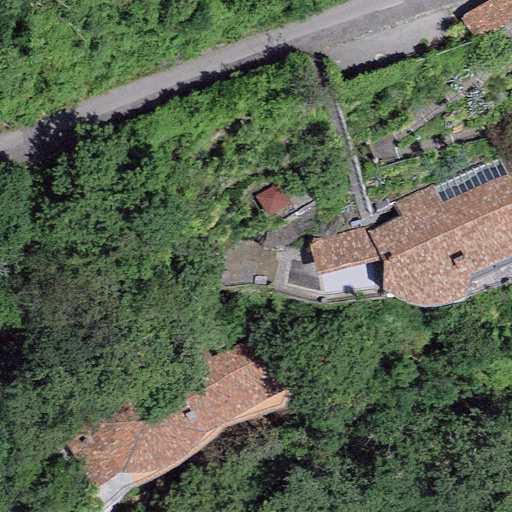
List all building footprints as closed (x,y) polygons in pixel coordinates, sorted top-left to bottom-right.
[(511,0),(495,0),(460,23),(477,48),(511,25),(511,0)] [(511,173),(505,157),(431,187),(440,208),(511,178),(511,173)] [(401,220),(369,235),(382,266),(380,293),(386,301),(393,307),(403,313),(410,318),(424,320),(435,318),(447,315),(456,310),(462,304),(468,286),(511,263),(511,178),(440,208),(431,187),(392,204),(401,220)] [(279,185),(252,202),(267,228),(294,211),(279,185)] [(382,266),(369,235),(366,228),(318,239),(319,244),(310,251),(311,263),(291,258),(287,262),(283,292),(315,302),(380,293),(382,266)] [(202,343),(55,428),(96,493),(116,477),(127,483),(139,486),(155,486),(171,479),(186,472),(196,458),(207,446),(221,437),(289,395),(254,336),(210,358),(202,343)]
